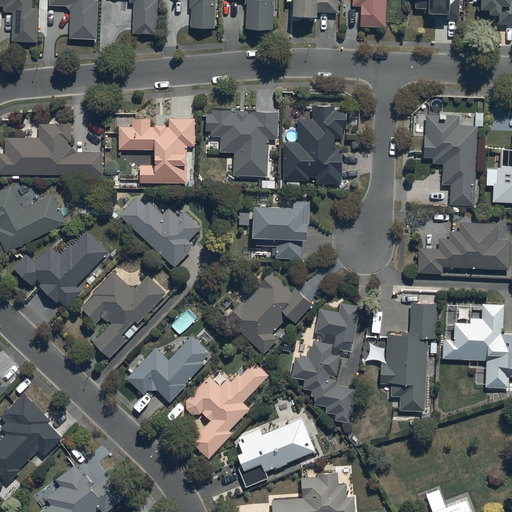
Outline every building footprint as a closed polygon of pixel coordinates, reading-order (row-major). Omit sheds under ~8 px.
[(32,8),(32,0),(0,0),(0,7),(4,8),(4,13),(13,13),(12,42),(37,43),(38,8),(32,8)] [(95,1),(94,0),(50,0),(51,6),(68,7),(71,11),(70,40),(97,40),(99,1),(95,1)] [(129,0),(130,4),(134,4),(133,35),(157,36),(158,0),(129,0)] [(189,0),(189,8),(192,8),(191,28),(215,29),(216,0),(189,0)] [(247,0),(246,29),(273,30),(274,0),(247,0)] [(294,3),(294,18),(318,19),(318,13),(339,14),(339,0),(288,0),(289,3),(294,3)] [(353,0),(353,7),(361,8),(360,28),(386,28),(386,0),(353,0)] [(415,0),(416,9),(430,10),(430,15),(436,15),(436,18),(459,19),(459,0),(415,0)] [(511,0),(481,0),(481,12),(490,12),(490,17),(499,17),(499,25),(511,25),(511,2),(511,3),(511,0)] [(298,142),(284,142),(284,181),(310,181),(310,178),(316,178),(316,184),(342,184),(342,151),(335,151),(335,139),(343,139),(343,129),(346,129),(346,110),(335,110),(335,108),(313,108),(313,119),(298,119),(298,142)] [(267,177),(268,139),(277,139),(278,113),(254,112),(254,114),(248,114),(248,113),(237,112),(237,114),(231,114),(231,112),(212,111),(212,115),(207,115),(206,132),(212,132),(212,137),(221,137),(221,152),(234,153),(234,176),(267,177)] [(476,113),(475,127),(459,126),(459,117),(427,116),(426,137),(425,137),(424,158),(433,159),(433,165),(443,166),(443,186),(450,186),(450,206),(474,207),(478,127),(483,128),(484,113),(476,113)] [(119,127),(119,150),(155,150),(155,166),(140,166),(140,183),(187,184),(187,146),(194,147),(195,120),(169,120),(169,128),(166,128),(166,126),(155,126),(155,128),(151,128),(151,119),(133,119),(132,128),(119,127)] [(0,154),(0,174),(67,175),(67,178),(102,179),(103,153),(76,152),(69,145),(69,142),(71,142),(71,125),(39,125),(39,139),(5,139),(5,155),(0,154)] [(494,186),(493,203),(511,203),(511,150),(502,150),(502,152),(493,152),(492,168),(486,168),(486,186),(494,186)] [(0,239),(7,253),(66,224),(52,194),(22,209),(12,187),(0,192),(0,239)] [(120,215),(174,269),(192,251),(190,249),(194,245),(189,241),(201,229),(184,212),(178,218),(169,209),(162,215),(149,202),(146,205),(137,197),(120,215)] [(293,202),(293,210),(255,208),(253,239),(256,239),(256,247),(277,248),(276,259),(301,260),(302,242),(307,242),(308,225),(310,225),(310,203),(293,202)] [(443,268),(508,271),(510,241),(497,240),(498,225),(460,224),(459,232),(450,232),(449,239),(439,239),(439,249),(420,249),(418,274),(443,275),(443,268)] [(76,287),(109,253),(87,232),(69,250),(67,248),(60,255),(50,246),(34,262),(27,255),(14,268),(32,286),(37,280),(42,285),(39,287),(56,304),(59,301),(67,309),(82,292),(76,287)] [(227,319),(264,354),(278,339),(273,334),(289,317),(296,324),(313,305),(295,288),(293,290),(272,271),(257,287),(259,288),(243,305),(241,304),(227,319)] [(148,277),(134,291),(115,272),(93,294),(96,296),(82,310),(96,324),(103,317),(107,322),(109,321),(113,324),(94,344),(110,359),(128,340),(122,335),(135,322),(137,324),(166,294),(148,277)] [(400,410),(425,411),(428,340),(436,340),(438,304),(412,302),(411,334),(401,333),(401,336),(389,335),(388,366),(382,366),(381,384),(392,384),(391,397),(401,398),(400,410)] [(352,353),(361,307),(341,304),(339,313),(320,310),(316,333),(323,334),(321,343),(314,342),(313,347),(309,347),(308,357),(301,356),(300,360),(296,359),(292,378),(305,380),(303,389),(313,391),(311,398),(315,399),(314,405),(327,407),(326,413),(336,415),(335,421),(348,424),(350,416),(351,416),(355,395),(354,395),(355,390),(335,387),(336,380),(329,379),(330,376),(337,377),(341,356),(339,355),(340,351),(352,353)] [(447,304),(445,340),(443,340),(442,359),(486,361),(485,388),(509,389),(509,379),(511,378),(511,334),(503,334),(504,306),(447,304)] [(148,391),(157,390),(170,402),(186,386),(184,385),(204,364),(202,362),(210,353),(192,336),(169,360),(157,348),(127,379),(144,395),(148,391)] [(201,414),(210,423),(191,443),(209,460),(233,435),(229,432),(250,410),(243,403),(269,377),(254,362),(240,377),(239,375),(231,383),(228,379),(220,387),(210,377),(186,401),(186,402),(186,403),(186,404),(186,405),(186,406),(186,407),(186,408),(186,409),(187,409),(187,410),(187,411),(188,411),(188,412),(189,412),(189,413),(190,413),(190,414),(191,414),(192,414),(192,415),(193,415),(194,415),(195,415),(196,415),(197,415),(198,415),(199,415),(200,414),(201,414)] [(0,398),(10,387),(0,377),(0,398)] [(7,434),(0,440),(0,474),(9,484),(21,472),(19,470),(38,451),(45,457),(64,438),(49,424),(52,421),(24,394),(1,417),(7,423),(1,429),(7,434)] [(301,419),(262,435),(259,429),(239,438),(240,442),(238,443),(242,454),(237,456),(242,468),(239,469),(247,488),(268,480),(265,472),(315,452),(301,419)] [(37,501),(44,510),(41,511),(96,511),(100,509),(102,511),(106,511),(127,497),(110,475),(95,486),(87,476),(85,478),(76,466),(56,481),(61,487),(46,499),(44,496),(37,501)] [(272,500),(272,511),(355,511),(355,497),(346,498),(345,486),(339,486),(338,473),(318,474),(319,478),(302,479),(304,498),(272,500)] [(472,511),(467,498),(445,506),(445,508),(433,511),(472,511)]
